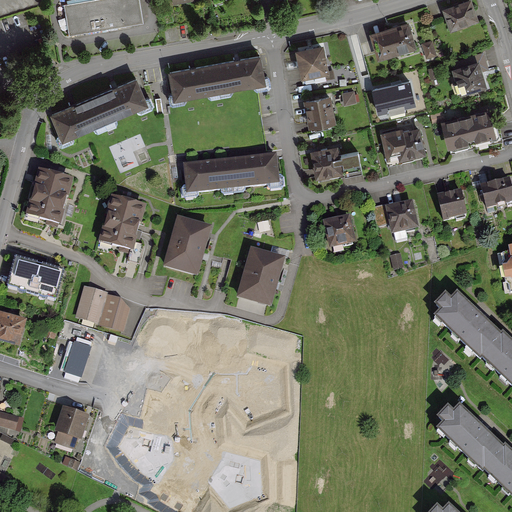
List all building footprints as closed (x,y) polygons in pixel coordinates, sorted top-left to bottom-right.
[(143,25),(139,0),(74,0),(75,3),(64,5),(68,36),(143,25)] [(472,0),(463,0),(442,8),(450,30),(479,19),(472,0)] [(409,20),(370,32),(378,59),(417,47),(409,20)] [(428,60),(439,55),(432,41),(422,45),(428,60)] [(319,47),(300,51),(308,86),(335,80),(332,70),(324,71),(319,47)] [(264,57),(171,73),(175,95),(171,96),(173,106),(186,104),(186,101),(212,96),(212,100),(233,96),(233,93),(258,89),(259,92),(273,89),(272,83),(269,83),(264,57)] [(476,62),(449,70),(457,96),(484,87),(476,62)] [(141,79),(53,115),(61,137),(58,138),(61,146),(75,140),(73,137),(100,126),(101,130),(120,122),(119,119),(141,110),(142,113),(153,109),(141,79)] [(373,91),(378,116),(416,107),(410,82),(398,85),(373,91)] [(355,92),(342,94),(344,107),(357,105),(355,92)] [(333,97),(305,103),(311,132),(339,126),(333,97)] [(440,124),(446,151),(495,139),(488,113),(440,124)] [(399,129),(383,132),(389,162),(423,155),(417,128),(400,132),(399,129)] [(362,175),(358,153),(340,156),(339,148),(314,152),(319,183),(362,175)] [(281,158),(187,169),(190,191),(186,191),(187,202),(203,200),(202,197),(226,194),(226,198),(250,196),(250,192),(273,189),(274,194),(288,192),(286,181),(284,181),(281,158)] [(78,181),(43,171),(30,216),(49,222),(48,225),(59,228),(60,226),(64,227),(78,181)] [(511,203),(511,193),(509,181),(478,188),(483,211),(511,203)] [(465,213),(461,193),(439,198),(443,218),(465,213)] [(147,207),(112,197),(98,242),(118,247),(117,251),(128,254),(129,251),(133,253),(147,207)] [(414,199),(375,208),(379,226),(393,222),(397,239),(408,237),(406,228),(420,225),(414,199)] [(352,213),(325,217),(330,246),(334,246),(335,251),(345,250),(343,243),(357,240),(355,226),(357,226),(356,219),(353,220),(352,213)] [(209,226),(180,217),(166,263),(196,272),(209,226)] [(283,257),(252,249),(240,294),(270,303),(283,257)] [(404,268),(401,254),(394,255),(396,269),(404,268)] [(16,258),(8,287),(57,301),(66,271),(16,258)] [(114,296),(86,289),(79,318),(116,328),(119,320),(108,318),(114,296)] [(445,308),(438,315),(482,356),(484,354),(505,332),(460,291),(455,296),(450,291),(439,303),(445,308)] [(25,319),(0,312),(0,337),(18,343),(25,319)] [(511,334),(506,330),(505,332),(484,354),(511,379),(511,334)] [(73,343),(62,379),(81,385),(92,349),(73,343)] [(444,421),(437,429),(482,469),(484,467),(504,445),(459,404),(455,410),(449,405),(439,416),(444,421)] [(89,416),(63,407),(55,431),(59,432),(55,443),(73,449),(77,439),(81,440),(89,416)] [(0,411),(0,425),(17,431),(21,417),(0,411)] [(511,448),(506,443),(504,445),(484,467),(511,493),(511,448)]
